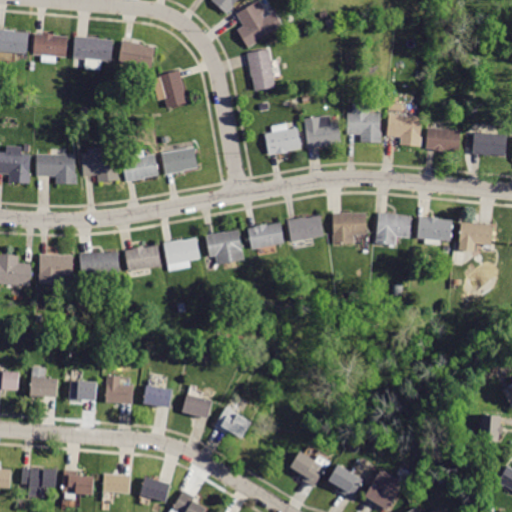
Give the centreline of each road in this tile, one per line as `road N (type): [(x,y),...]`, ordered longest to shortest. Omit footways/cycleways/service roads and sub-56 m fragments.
road 1 (residential): [(511,191),(342,178),(126,215),(0,216)]
road 2 (residential): [(240,195),(217,72),(203,42),(154,10),(60,0)]
road 3 (residential): [(285,511),(161,444),(0,429)]
